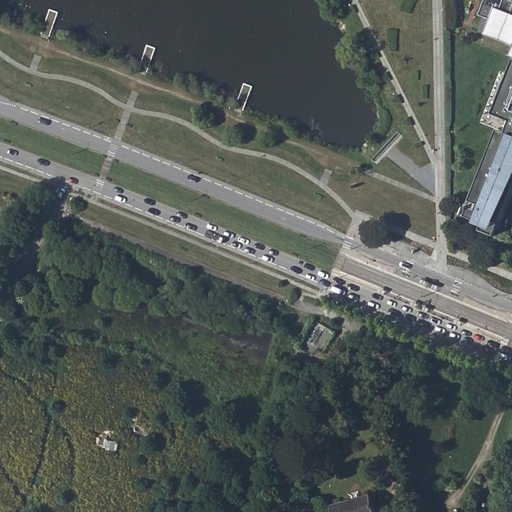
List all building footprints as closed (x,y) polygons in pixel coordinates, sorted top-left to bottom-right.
[(511,2),(504,0),(483,0),(477,17),(483,19),(488,21),(483,35),(511,47),(508,57),(511,58),(511,2)] [(488,21),(483,19),(477,33),(483,35),(488,21)] [(511,68),(494,116),(505,120),(506,124),(503,132),(500,131),(496,130),(463,217),(485,225),(482,233),(496,238),(499,230),(511,196),(511,68)] [(438,291),(440,287),(431,284),(422,280),(421,284),(438,291)] [(413,302),(412,306),(420,309),(429,313),(431,309),(413,302)] [(167,375),(186,385),(190,377),(171,367),(167,375)] [(374,511),(370,495),(330,507),(331,511),(374,511)]
